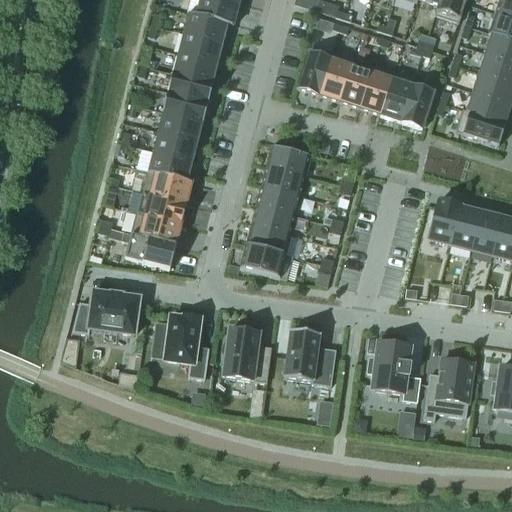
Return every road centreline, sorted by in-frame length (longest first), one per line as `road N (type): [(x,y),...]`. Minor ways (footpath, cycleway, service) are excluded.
road 1 (residential): [(203,299),(511,342)]
road 2 (residential): [(278,0),(203,299)]
road 3 (secondary): [(0,132),(25,0)]
